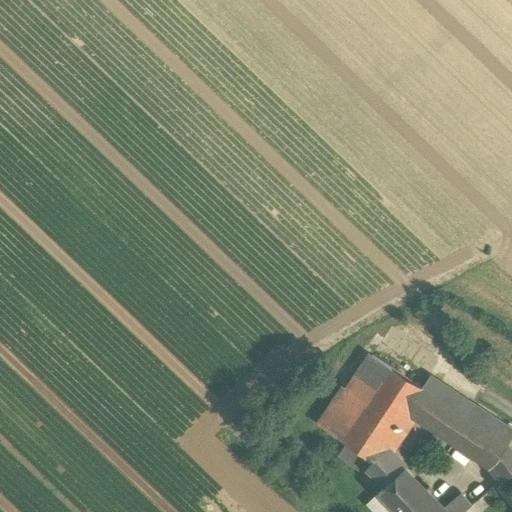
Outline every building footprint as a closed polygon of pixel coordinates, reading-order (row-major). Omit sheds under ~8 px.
[(318,425),(344,442),(392,369),(367,352),(318,425)] [(392,369),(344,442),(374,462),(384,450),(384,449),(407,415),(410,410),(424,390),(392,369)] [(467,419),(424,390),(410,410),(427,422),(495,468),(511,453),(511,451),(508,447),(507,446),(467,419)] [(511,438),(511,430),(475,406),(467,419),(507,446),(511,438)] [(427,422),(410,410),(407,415),(424,427),(427,422)] [(374,462),(368,470),(386,488),(404,470),(384,450),(374,462)] [(511,453),(495,468),(503,481),(511,473),(511,453)] [(445,511),(404,470),(386,488),(379,495),(396,511),(445,511)] [(461,494),(448,507),(452,511),(464,511),(472,505),(461,494)]
